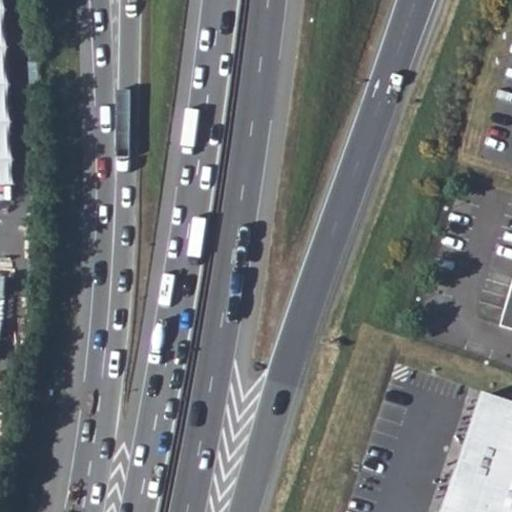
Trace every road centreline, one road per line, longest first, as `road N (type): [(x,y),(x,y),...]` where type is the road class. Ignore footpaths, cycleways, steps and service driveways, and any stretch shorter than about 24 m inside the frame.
road 1 (trunk): [(243,511),(273,403),(414,0)]
road 2 (trunk): [(220,0),(137,511)]
road 3 (trunk): [(187,511),(267,0)]
road 4 (trunk): [(98,0),(104,230),(95,376),(109,395)]
road 5 (trunk): [(127,0),(109,395)]
